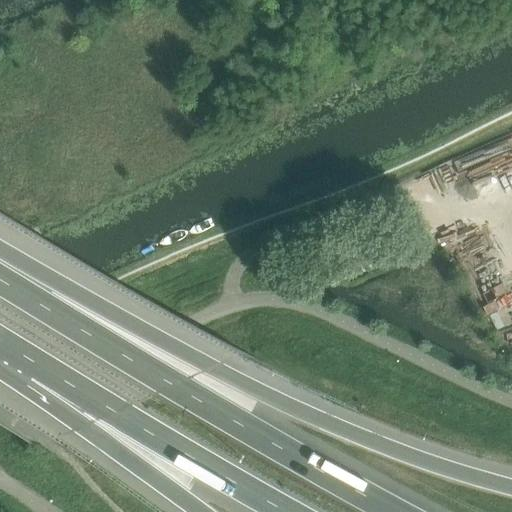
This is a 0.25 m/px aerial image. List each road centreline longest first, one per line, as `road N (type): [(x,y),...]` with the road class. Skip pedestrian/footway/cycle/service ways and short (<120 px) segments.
road 1 (motorway): [(511,492),(381,449),(0,267)]
road 2 (motorway): [(387,511),(0,280)]
road 3 (motorway): [(34,362),(281,511)]
road 4 (motorway): [(34,362),(79,423),(202,511)]
